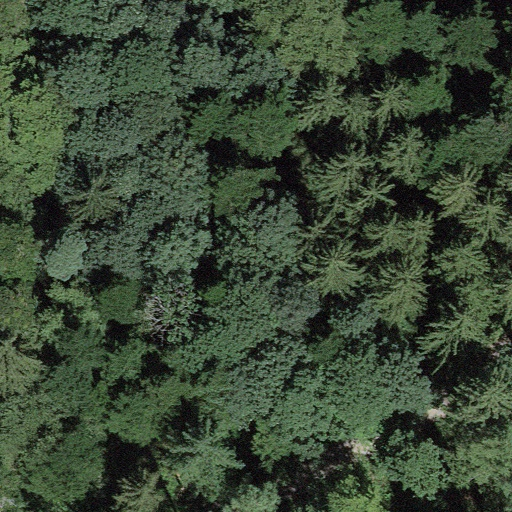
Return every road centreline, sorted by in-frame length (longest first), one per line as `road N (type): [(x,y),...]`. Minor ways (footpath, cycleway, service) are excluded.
road 1 (track): [(153,511),(511,362)]
road 2 (track): [(1,0),(12,34),(11,145),(0,163)]
